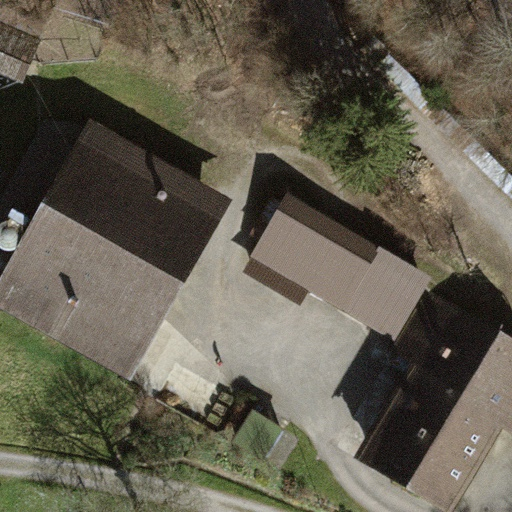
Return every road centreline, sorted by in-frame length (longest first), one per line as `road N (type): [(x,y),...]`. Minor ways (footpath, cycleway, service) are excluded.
road 1 (track): [(511,240),(296,0)]
road 2 (track): [(0,453),(140,465),(262,511)]
